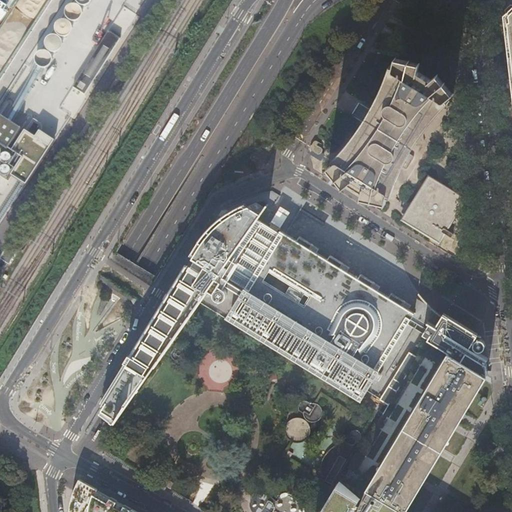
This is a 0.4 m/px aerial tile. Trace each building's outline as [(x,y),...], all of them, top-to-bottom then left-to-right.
[(511,8),(503,16),(507,44),(509,63),(511,91),(511,8)] [(442,30),(442,28),(441,27),(433,22),(431,23),(426,31),(437,38),(442,30)] [(361,128),(362,128),(355,139),(354,138),(354,140),(348,150),(345,149),(345,150),(338,161),(338,160),(337,160),(335,160),(334,161),(325,168),(326,169),(330,166),(338,175),(334,178),(335,179),(339,176),(345,183),(342,186),(343,186),(349,182),(361,190),(360,198),(361,193),(372,195),(371,200),(372,201),(372,195),(385,198),(384,204),(385,204),(387,194),(387,192),(386,191),(385,190),(384,189),(391,178),(393,178),(393,177),(390,175),(397,164),(403,167),(404,168),(406,168),(407,167),(412,158),(413,157),(413,156),(412,155),(411,154),(406,151),(407,150),(399,146),(409,130),(417,135),(417,134),(416,132),(423,121),(425,123),(425,121),(424,120),(431,110),(432,111),(433,112),(434,110),(433,110),(440,99),(441,99),(442,99),(443,99),(444,99),(453,92),(453,91),(449,94),(441,85),(445,81),(440,84),(434,76),(438,73),(438,72),(432,78),(431,78),(429,77),(418,69),(419,61),(418,61),(418,66),(408,65),(409,60),(408,60),(407,65),(394,63),(395,58),(394,57),(393,67),(393,69),(393,71),(394,72),(395,72),(388,84),(387,83),(386,84),(389,86),(382,97),(381,96),(380,97),(381,98),(374,109),(373,108),(372,110),(373,110),(380,115),(370,131),(363,127),(362,126),(361,128)] [(32,109),(42,95),(12,74),(2,88),(32,109)] [(370,131),(380,115),(373,110),(372,113),(358,104),(350,116),(360,123),(364,126),(363,127),(370,131)] [(424,120),(425,121),(432,111),(431,110),(424,120)] [(416,132),(417,134),(425,123),(423,121),(416,132)] [(457,124),(455,123),(453,123),(451,124),(446,132),(447,133),(449,129),(454,130),(455,130),(456,130),(457,129),(457,126),(457,124)] [(409,130),(399,146),(407,150),(417,135),(409,130)] [(318,146),(319,143),(316,141),(313,142),(309,149),(311,152),(310,154),(320,160),(321,160),(324,156),(324,155),(321,153),(323,150),(318,146)] [(456,253),(458,252),(469,234),(470,232),(470,229),(469,227),(461,222),(464,217),(453,210),(460,199),(448,191),(450,189),(447,187),(444,185),(443,187),(430,179),(405,216),(430,232),(427,237),(426,238),(426,239),(427,239),(431,242),(450,254),(452,254),(454,254),(456,253)] [(191,267),(183,280),(174,294),(158,320),(141,347),(134,359),(132,358),(128,366),(129,367),(125,374),(109,400),(106,405),(105,405),(100,412),(114,421),(113,423),(115,424),(200,303),(227,319),(233,309),(336,371),(332,377),(334,378),(337,372),(368,391),(376,377),(379,372),(415,313),(412,311),(409,310),(412,305),(397,296),(393,294),(390,298),(380,291),(382,287),(368,279),(362,275),(359,279),(346,271),(348,267),(344,265),(331,257),(328,260),(318,254),(320,250),(300,238),(297,242),(281,232),(280,234),(278,232),(281,227),(275,223),(273,222),(270,228),(258,220),(267,206),(268,205),(267,205),(260,214),(249,207),(247,207),(244,205),(237,208),(231,211),(226,214),(224,216),(221,218),(217,221),(212,225),(203,235),(200,239),(195,247),(189,258),(194,261),(191,267)] [(31,228),(26,224),(19,236),(24,239),(31,228)] [(0,259),(9,265),(18,253),(8,246),(0,258),(0,259)] [(473,340),(476,334),(469,331),(462,328),(456,325),(449,321),(441,315),(435,325),(428,337),(427,340),(486,376),(487,375),(487,362),(485,361),(486,358),(487,357),(484,355),(475,349),(476,348),(477,349),(478,349),(480,350),(481,349),(483,348),(484,346),(485,345),(485,342),(484,341),(483,339),(481,338),(478,337),(476,338),(474,341),(473,340)] [(428,337),(435,325),(428,321),(428,322),(429,323),(423,333),(428,337)] [(486,376),(427,340),(417,357),(388,404),(346,475),(366,488),(405,511),(413,497),(424,479),(427,474),(438,456),(438,455),(444,446),(449,437),(454,430),(457,424),(468,407),(473,398),(478,390),(483,382),(486,376)] [(417,357),(409,352),(379,399),(388,404),(417,357)] [(384,375),(379,372),(376,377),(381,380),(384,375)] [(287,418),(287,423),(286,424),(285,429),(286,434),(288,438),(292,441),(297,442),(302,442),(306,439),(308,437),(311,437),(315,435),(318,432),(319,429),(321,426),(322,423),(322,420),(321,417),(323,414),(322,409),(320,405),(316,403),(313,402),(310,403),(309,401),(307,400),(304,400),(301,401),(300,403),(299,405),(296,405),(294,407),(291,409),(290,411),(288,413),(288,416),(287,418)] [(124,413),(123,416),(126,416),(128,416),(130,418),(131,420),(132,418),(133,416),(133,414),(132,412),(130,411),(127,411),(125,412),(124,413)] [(119,421),(119,424),(121,426),(123,428),(126,428),(128,427),(130,425),(131,423),(131,420),(130,418),(128,416),(126,416),(123,416),(121,417),(119,419),(119,421)] [(331,486),(334,485),(361,439),(362,436),(361,434),(360,431),(358,429),(354,430),(351,431),(350,435),(351,436),(349,438),(349,439),(349,442),(344,442),(340,443),(335,445),(331,448),(328,451),(324,456),(322,463),(321,468),(322,474),(323,478),(326,483),(328,486),(331,486)] [(369,511),(335,492),(341,483),(339,480),(320,511),(369,511)] [(133,511),(132,511),(81,482),(77,487),(75,494),(72,504),(71,511),(133,511)] [(404,511),(405,511),(366,488),(359,503),(356,503),(358,499),(352,495),(341,483),(335,492),(369,511),(404,511)] [(251,511),(304,511),(307,507),(286,494),(279,505),(258,491),(247,509),(251,511)]
